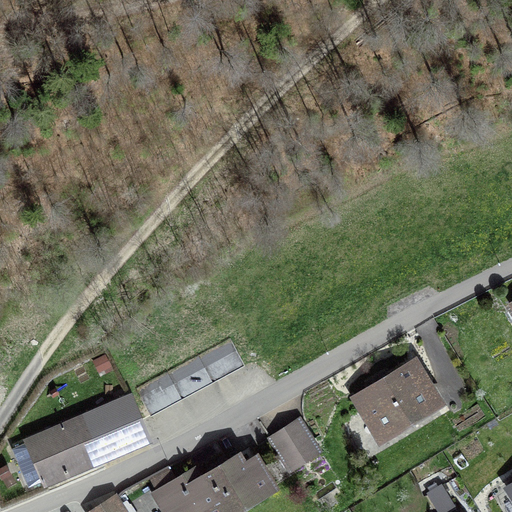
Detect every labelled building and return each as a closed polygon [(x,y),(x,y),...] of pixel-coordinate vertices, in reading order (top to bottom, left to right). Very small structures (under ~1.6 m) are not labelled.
[(353,403),(386,453),(450,411),(417,361),(353,403)] [(29,442),(49,491),(110,465),(90,417),(29,442)] [(281,443),(301,473),(325,457),(305,427),(281,443)] [(259,511),(283,498),(257,452),(204,482),(197,470),(154,494),(164,511),(259,511)] [(96,511),(125,511),(118,500),(96,511)]
